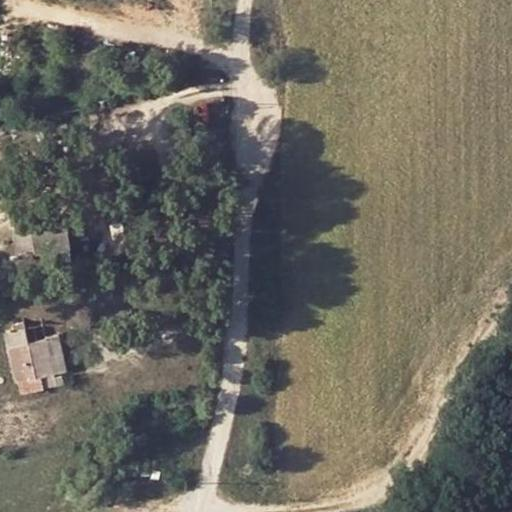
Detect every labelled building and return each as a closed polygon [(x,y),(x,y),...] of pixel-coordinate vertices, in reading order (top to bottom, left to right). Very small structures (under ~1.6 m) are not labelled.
[(43,224),(42,218),(31,219),(32,226),(43,224)] [(43,224),(32,226),(31,219),(13,222),(16,247),(67,240),(66,220),(43,224)] [(169,265),(163,254),(130,271),(136,282),(169,265)] [(169,265),(136,282),(139,290),(173,274),(169,265)] [(16,325),(27,324),(26,316),(15,318),(16,325)] [(46,326),(28,328),(27,324),(16,325),(9,326),(16,375),(51,370),(46,326)] [(58,324),(46,326),(51,370),(64,368),(58,324)]
